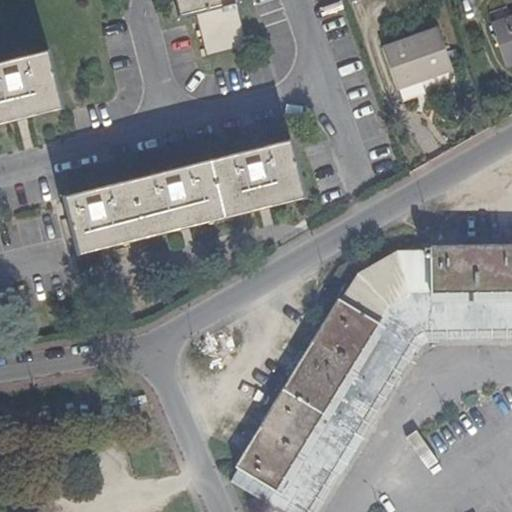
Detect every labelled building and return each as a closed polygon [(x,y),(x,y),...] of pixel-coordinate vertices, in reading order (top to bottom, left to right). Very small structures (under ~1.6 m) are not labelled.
[(174,0),(179,20),(186,18),(180,0),(174,0)] [(236,0),(180,0),(186,18),(196,16),(207,60),(248,49),(236,0)] [(511,16),(491,23),(506,65),(511,63),(511,16)] [(438,29),(384,48),(399,91),(453,72),(438,29)] [(0,63),(0,119),(61,104),(48,52),(0,63)] [(0,126),(63,111),(61,104),(0,119),(0,126)] [(63,200),(75,252),(303,194),(290,142),(63,200)] [(305,201),(303,194),(75,252),(77,258),(305,201)] [(452,328),(511,327),(511,246),(452,247),(437,247),(431,247),(430,251),(401,251),(360,274),(344,301),(339,299),(332,312),(238,467),(241,470),(233,484),(282,511),(307,511),(404,356),(412,343),(416,335),(427,328),(439,328),(452,328)]
